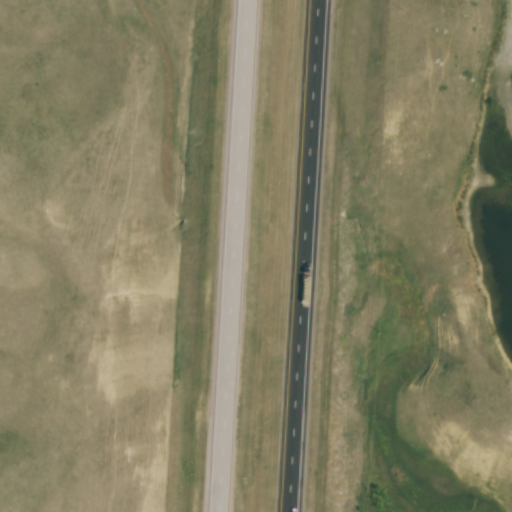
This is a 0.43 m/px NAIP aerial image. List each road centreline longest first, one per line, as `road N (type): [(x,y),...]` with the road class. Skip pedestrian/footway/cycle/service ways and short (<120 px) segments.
road 1 (trunk): [(289,511),(319,0)]
road 2 (trunk): [(247,0),(218,511)]
